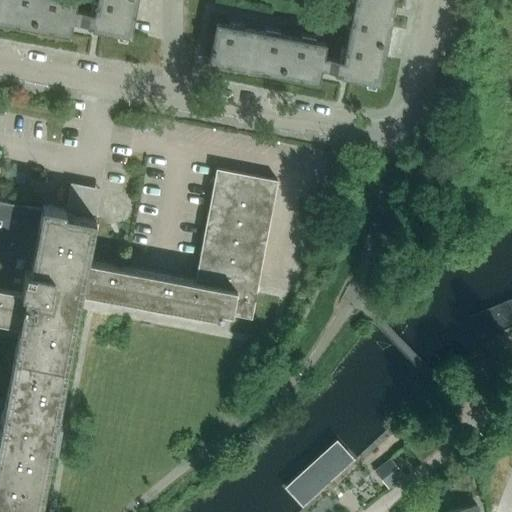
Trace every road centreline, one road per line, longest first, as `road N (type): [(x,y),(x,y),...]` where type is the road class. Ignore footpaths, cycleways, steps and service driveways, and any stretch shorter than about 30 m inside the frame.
road 1 (residential): [(354,130),(171,96)]
road 2 (unclassified): [(373,511),(511,396)]
road 3 (residential): [(354,130),(391,130),(413,110),(436,0)]
road 4 (residential): [(171,96),(0,63)]
